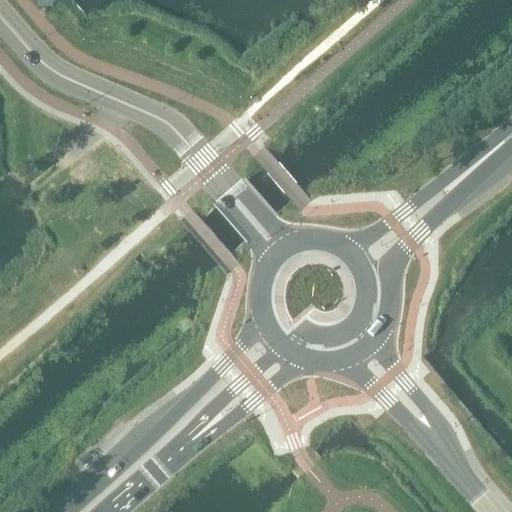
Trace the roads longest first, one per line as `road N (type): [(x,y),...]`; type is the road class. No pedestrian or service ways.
road 1 (unclassified): [(211,172),(170,127),(50,72),(0,14)]
road 2 (secondary): [(262,326),(69,511)]
road 3 (secondary): [(372,341),(401,251),(480,164)]
road 4 (secondary): [(480,164),(346,250)]
road 5 (secondary): [(194,440),(302,360)]
road 6 (unclassified): [(436,448),(427,410),(372,341)]
road 7 (unclassified): [(345,359),(436,448)]
road 8 (secondary): [(194,440),(218,404),(281,350)]
